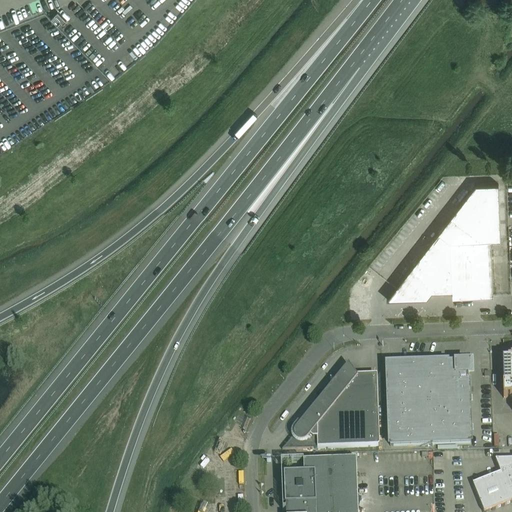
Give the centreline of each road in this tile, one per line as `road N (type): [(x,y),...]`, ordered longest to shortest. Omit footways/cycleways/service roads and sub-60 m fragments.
road 1 (motorway): [(371,0),(0,458)]
road 2 (motorway): [(0,504),(352,63)]
road 3 (motorway): [(110,511),(140,418),(183,326),(352,63)]
road 4 (motorway): [(369,0),(167,204),(0,317)]
road 5 (residential): [(252,511),(257,425),(329,339),(511,327)]
